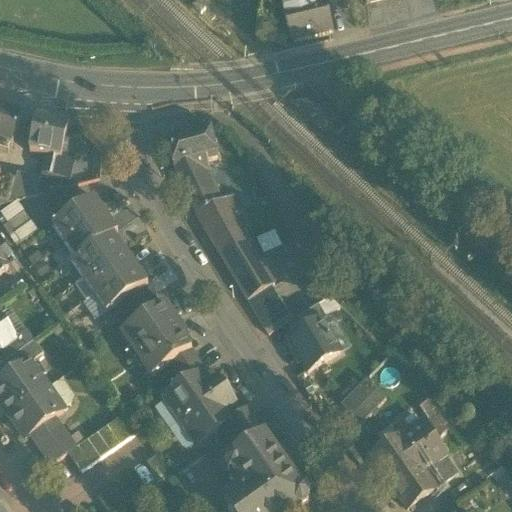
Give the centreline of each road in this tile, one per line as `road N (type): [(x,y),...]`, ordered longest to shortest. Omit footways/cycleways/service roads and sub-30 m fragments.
road 1 (residential): [(125,89),(135,142),(179,245),(366,511)]
road 2 (secondary): [(511,18),(285,73),(125,89)]
road 3 (secondary): [(125,89),(0,68)]
